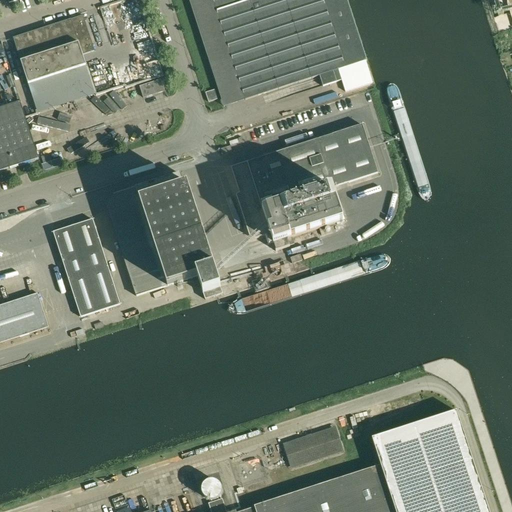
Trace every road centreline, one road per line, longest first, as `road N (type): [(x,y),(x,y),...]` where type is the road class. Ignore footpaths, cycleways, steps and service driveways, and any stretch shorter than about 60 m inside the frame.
road 1 (unclassified): [(0,204),(195,140),(199,128),(159,0)]
road 2 (unknown): [(70,205),(102,211),(134,308)]
